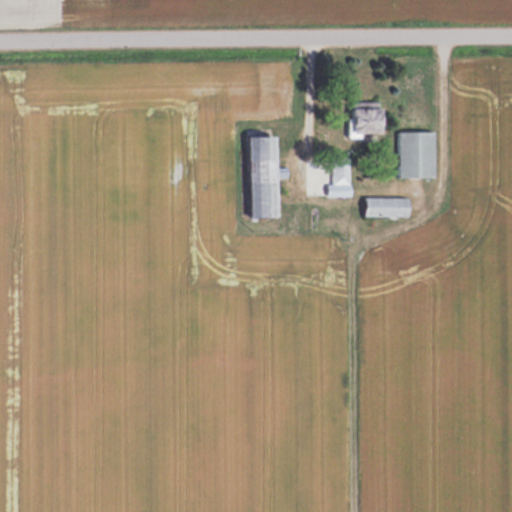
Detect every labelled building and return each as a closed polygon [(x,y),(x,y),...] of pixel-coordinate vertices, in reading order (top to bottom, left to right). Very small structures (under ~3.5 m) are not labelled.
[(381,105),(348,105),(348,134),(381,134),(381,105)] [(396,129),(396,175),(433,175),(433,129),(396,129)] [(276,214),(276,133),(248,133),(248,214),(276,214)] [(348,156),(329,156),(329,187),(340,187),(340,193),(348,193),(348,156)] [(405,214),(405,196),(364,196),(364,214),(405,214)]
